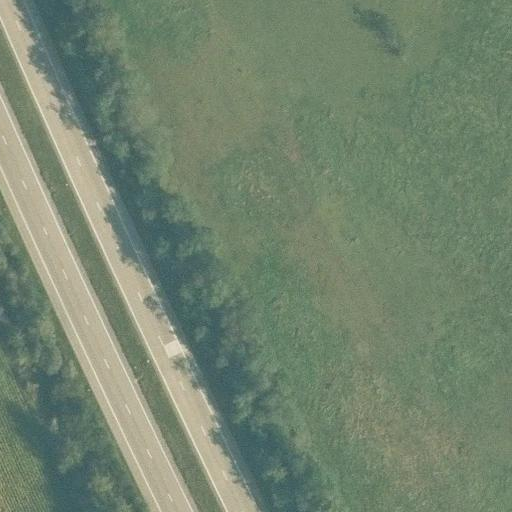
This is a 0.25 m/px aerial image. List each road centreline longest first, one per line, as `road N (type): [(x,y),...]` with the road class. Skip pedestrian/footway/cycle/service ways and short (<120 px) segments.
road 1 (trunk): [(239,511),(6,0)]
road 2 (trunk): [(0,133),(169,511)]
